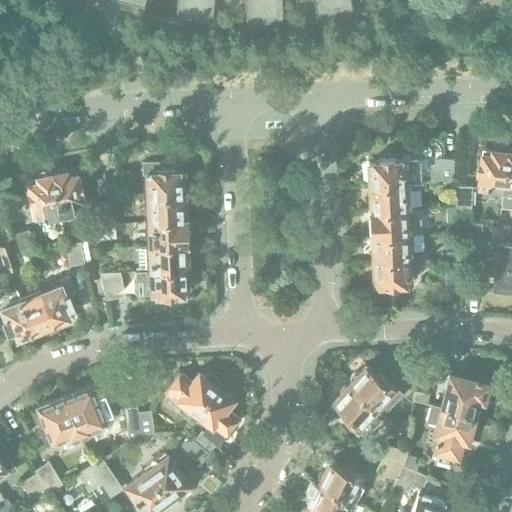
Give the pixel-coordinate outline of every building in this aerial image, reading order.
[(115,0),(144,6),(145,0),(177,0),(176,20),(212,23),(213,0),(245,0),(246,23),(283,21),(281,0),(313,0),(317,16),(352,9),(350,0),(115,0)] [(511,32),(502,40),(511,51),(511,49),(511,32)] [(503,191),(507,148),(494,146),(494,150),(482,149),(481,160),(478,159),(476,174),(479,175),(477,189),(503,191)] [(511,148),(507,148),(503,191),(511,192),(511,148)] [(422,184),(421,157),(404,158),(404,161),(396,162),(396,159),(377,159),(378,162),(369,163),(370,186),(410,185),(413,184),(422,184)] [(453,181),(453,160),(440,160),(439,180),(453,181)] [(184,194),(183,171),(173,171),(172,168),(161,169),(160,161),(143,162),(144,175),(147,174),(148,196),(184,194)] [(84,194),(81,180),(79,180),(76,170),(65,172),(64,168),(51,171),(60,213),(84,208),(81,195),(84,194)] [(60,213),(51,171),(39,174),(40,177),(28,180),(31,190),(28,191),(31,205),(32,205),(35,218),(60,213)] [(130,198),(128,172),(115,173),(117,199),(130,198)] [(411,210),(410,185),(370,186),(370,198),(369,200),(369,207),(371,209),(371,211),(411,210)] [(475,205),(476,191),(472,191),(472,186),(456,186),(455,209),(471,210),(472,205),(475,205)] [(185,219),(184,194),(148,196),(149,221),(185,219)] [(116,237),(114,215),(113,215),(111,201),(100,202),(102,216),(101,216),(101,218),(98,218),(98,221),(97,221),(99,239),(116,237)] [(411,210),(371,211),(369,211),(371,237),(372,237),(413,235),(411,210)] [(187,245),(188,245),(187,219),(185,219),(149,221),(150,247),(187,245)] [(482,245),(482,224),(470,224),(470,245),(482,245)] [(511,288),(511,226),(509,226),(508,237),(511,236),(511,242),(497,241),(495,259),(487,259),(485,274),(496,276),(495,286),(511,288)] [(35,252),(28,230),(14,234),(20,256),(35,252)] [(414,261),(413,235),(372,237),(373,239),(371,241),(371,248),(373,251),(374,262),(414,261)] [(20,266),(15,253),(11,242),(0,245),(0,254),(6,271),(20,266)] [(84,263),(80,242),(66,245),(70,266),(84,263)] [(188,270),(187,245),(150,247),(150,248),(138,249),(139,269),(151,268),(151,271),(188,270)] [(447,252),(447,264),(459,265),(460,257),(454,252),(447,252)] [(415,276),(414,261),(374,262),(375,285),(385,285),(385,288),(400,287),(400,284),(411,284),(410,276),(415,276)] [(458,284),(459,265),(447,264),(446,283),(458,284)] [(189,293),(188,270),(151,271),(153,295),(163,295),(163,298),(178,297),(178,294),(189,293)] [(125,297),(121,273),(113,273),(112,273),(100,273),(106,301),(125,297)] [(75,309),(69,296),(76,293),(70,276),(58,280),(60,285),(41,292),(54,324),(58,322),(59,325),(72,319),(70,313),(68,314),(67,312),(75,309)] [(33,332),(20,300),(16,290),(0,296),(0,314),(8,335),(15,332),(16,334),(14,335),(17,342),(30,336),(29,334),(33,332)] [(54,324),(41,292),(20,300),(33,332),(42,329),(44,332),(54,328),(52,325),(54,324)] [(396,387),(380,372),(377,375),(366,365),(358,373),(354,374),(350,378),(350,383),(349,384),(377,408),(385,415),(386,414),(385,413),(402,394),(395,388),(396,387)] [(195,414),(219,382),(206,372),(203,375),(199,372),(191,382),(179,373),(163,394),(176,404),(179,400),(195,414)] [(485,401),(490,384),(450,374),(441,407),(474,416),(479,400),(485,401)] [(226,409),(234,399),(230,396),(232,393),(219,382),(195,414),(208,425),(203,432),(201,431),(193,441),(209,453),(215,445),(217,446),(228,433),(227,432),(237,419),(226,409)] [(113,413),(122,410),(119,387),(96,397),(91,384),(65,395),(82,436),(95,431),(94,428),(109,422),(108,421),(115,418),(113,413)] [(377,408),(349,384),(348,384),(344,385),(340,389),(340,394),(333,402),(344,412),(341,415),(364,435),(383,414),(376,408),(377,408)] [(427,403),(430,394),(414,390),(413,400),(427,403)] [(82,436),(65,395),(38,406),(46,425),(41,427),(47,443),(51,442),(51,443),(52,443),(53,446),(68,441),(68,442),(71,441),(82,436)] [(468,442),(474,416),(441,407),(430,404),(426,422),(436,425),(434,436),(438,437),(435,451),(437,451),(434,462),(453,466),(456,456),(458,457),(462,440),(468,442)] [(154,433),(151,410),(137,412),(139,429),(140,434),(154,433)] [(129,441),(140,434),(139,429),(127,430),(129,441)] [(209,453),(193,441),(188,436),(181,446),(184,449),(183,451),(200,464),(209,453)] [(407,455),(408,452),(386,445),(382,456),(404,463),(407,455)] [(0,492),(0,479),(15,470),(0,447),(0,506),(2,509),(3,511),(16,511),(6,498),(4,499),(0,492)] [(189,484),(176,466),(180,463),(173,453),(169,456),(168,455),(167,456),(165,452),(144,467),(147,471),(126,486),(145,511),(158,511),(163,509),(161,505),(176,494),(179,498),(190,489),(187,485),(189,484)] [(416,457),(407,455),(404,463),(403,466),(416,472),(419,464),(415,463),(416,457)] [(395,480),(403,466),(404,463),(382,456),(376,470),(395,480)] [(113,476),(102,460),(101,458),(89,466),(101,483),(113,476)] [(63,484),(48,462),(34,470),(36,473),(50,492),(63,484)] [(358,486),(364,475),(344,465),(342,468),(329,462),(324,472),(320,473),(318,478),(319,483),(319,484),(358,502),(365,490),(358,486)] [(101,483),(89,466),(75,475),(81,484),(84,482),(89,491),(101,483)] [(421,488),(426,477),(416,472),(403,466),(395,480),(393,485),(409,493),(413,484),(421,488)] [(50,492),(36,473),(21,483),(33,503),(50,492)] [(320,511),(349,511),(354,502),(357,504),(358,502),(319,484),(314,493),(310,495),(307,500),(309,504),(308,505),(320,511)] [(446,511),(446,510),(448,504),(419,492),(410,511),(400,511),(399,511),(398,511),(446,511)] [(99,511),(94,503),(79,511),(99,511)]
